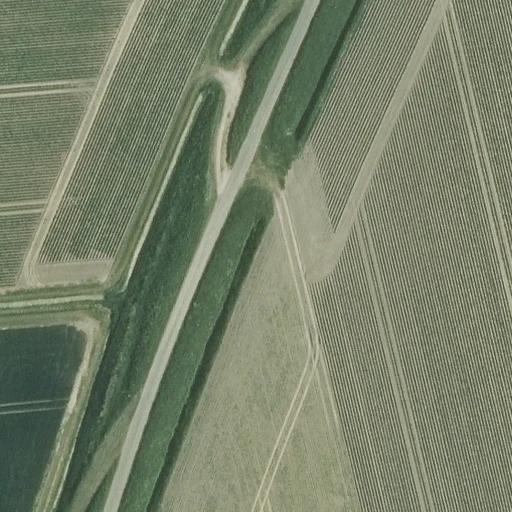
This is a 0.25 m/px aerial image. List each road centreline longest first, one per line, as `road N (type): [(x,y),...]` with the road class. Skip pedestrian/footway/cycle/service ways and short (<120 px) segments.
road 1 (unclassified): [(109,511),(167,342),(313,0)]
road 2 (track): [(138,55),(216,72),(229,101),(223,173),(234,182)]
